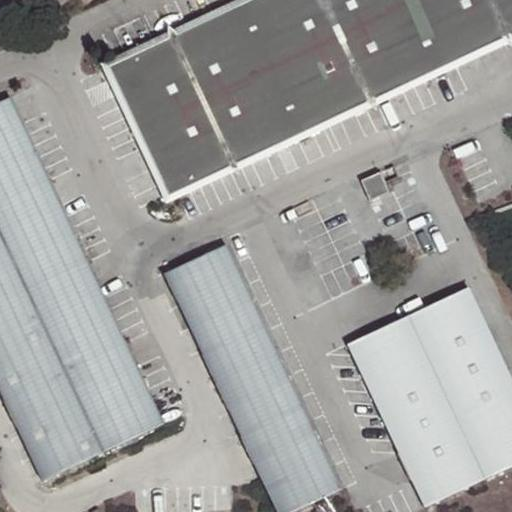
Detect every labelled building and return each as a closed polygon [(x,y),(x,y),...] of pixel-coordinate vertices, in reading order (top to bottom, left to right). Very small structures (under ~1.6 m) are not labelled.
[(511,0),(238,0),(240,3),(231,7),(228,3),(101,62),(104,67),(98,69),(105,84),(159,198),(164,196),(167,202),(294,141),(291,136),(301,131),(303,137),(432,76),(429,71),(439,67),(441,73),(502,44),(511,39),(511,0)] [(432,76),(441,73),(439,67),(429,71),(432,76)] [(13,98),(0,103),(0,230),(106,454),(165,424),(13,98)] [(294,141),(303,137),(301,131),(291,136),(294,141)] [(0,230),(0,390),(44,484),(106,454),(0,230)] [(221,246),(161,274),(272,511),(288,511),(336,490),(221,246)] [(511,392),(462,287),(341,344),(394,455),(419,508),(511,463),(511,392)]
